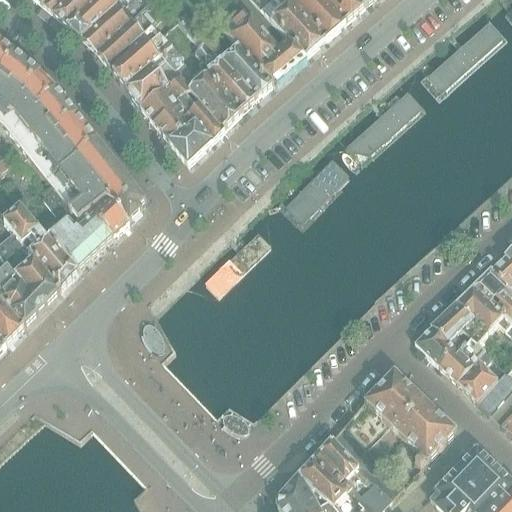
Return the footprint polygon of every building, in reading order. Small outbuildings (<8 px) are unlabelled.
[(30,0),(42,10),(50,0),(30,0)] [(50,0),(42,10),(69,31),(100,0),(50,0)] [(100,0),(69,31),(83,45),(130,0),(100,0)] [(141,0),(130,0),(83,45),(97,58),(132,25),(149,8),(141,0)] [(229,41),(238,51),(273,90),(295,70),(251,21),(243,11),(230,24),(225,20),(226,17),(210,0),(192,0),(201,11),(229,41)] [(264,17),(271,25),(304,63),(325,45),(290,6),(284,0),(268,0),(271,3),(272,2),(276,6),(264,17)] [(345,28),(320,0),(296,0),(290,6),(325,45),(345,28)] [(355,0),(320,0),(345,28),(365,10),(355,0)] [(355,0),(365,10),(377,0),(355,0)] [(132,25),(97,58),(108,71),(159,23),(168,13),(156,1),(149,8),(132,25)] [(184,15),(175,22),(202,52),(206,48),(220,64),(184,15)] [(159,23),(108,71),(112,76),(147,46),(145,44),(129,60),(126,57),(144,39),(151,31),(159,23)] [(441,94),(502,42),(487,25),(426,77),(441,94)] [(147,46),(112,76),(125,92),(159,63),(172,52),(160,41),(150,49),(147,46)] [(0,78),(16,58),(15,57),(15,58),(0,46),(0,78)] [(206,48),(202,52),(196,58),(210,74),(211,77),(206,79),(201,73),(199,75),(239,120),(242,117),(256,104),(221,65),(220,64),(206,48)] [(238,51),(221,65),(256,104),(273,90),(238,51)] [(172,52),(159,63),(175,80),(162,91),(177,108),(188,98),(224,135),(239,120),(199,75),(193,79),(184,68),(183,63),(172,52)] [(16,58),(0,78),(0,126),(5,130),(25,156),(75,116),(57,94),(56,95),(55,93),(56,93),(43,80),(42,80),(41,79),(41,78),(16,58)] [(159,63),(125,92),(141,112),(162,91),(175,80),(159,63)] [(162,91),(141,112),(154,128),(177,108),(162,91)] [(362,164),(421,111),(407,95),(348,149),(362,164)] [(188,98),(177,108),(195,128),(192,130),(210,149),(212,147),(224,135),(188,98)] [(177,108),(154,128),(168,146),(192,130),(195,128),(177,108)] [(75,116),(25,156),(43,178),(92,139),(78,120),(75,116)] [(192,130),(168,146),(188,171),(210,149),(192,130)] [(92,139),(43,178),(54,193),(53,193),(60,201),(111,161),(97,145),(92,139)] [(0,163),(11,155),(4,146),(0,148),(0,163)] [(11,155),(0,163),(0,182),(4,179),(2,176),(13,167),(11,164),(16,160),(11,155)] [(111,161),(60,201),(78,225),(86,219),(107,201),(129,228),(143,215),(140,212),(146,207),(111,161)] [(303,224),(347,180),(331,164),(287,208),(303,224)] [(63,229),(48,241),(78,276),(114,243),(94,220),(90,224),(86,219),(78,225),(60,201),(53,193),(42,203),(63,229)] [(107,201),(86,219),(90,224),(94,220),(114,243),(129,228),(107,201)] [(20,212),(3,224),(14,239),(60,296),(60,295),(78,276),(48,241),(27,217),(21,211),(20,212)] [(0,219),(0,250),(0,251),(0,250),(0,262),(7,271),(0,276),(0,300),(24,331),(26,329),(37,318),(38,318),(47,308),(58,296),(59,297),(60,296),(14,239),(3,224),(0,219)] [(224,290),(282,244),(269,228),(211,274),(224,290)] [(491,277),(511,298),(511,270),(506,264),(491,277)] [(473,292),(474,293),(503,321),(510,328),(511,325),(511,298),(491,277),(490,276),(473,292)] [(474,293),(457,309),(488,339),(503,321),(474,293)] [(0,342),(6,350),(24,331),(0,300),(0,342)] [(457,309),(432,333),(449,350),(455,343),(461,349),(465,352),(470,347),(478,353),(488,339),(457,309)] [(150,353),(151,354),(152,355),(153,355),(153,356),(154,356),(155,356),(156,357),(157,357),(158,357),(159,357),(160,357),(161,357),(162,357),(162,356),(163,356),(163,355),(164,355),(164,354),(164,353),(165,353),(165,352),(165,351),(165,350),(165,348),(164,347),(164,346),(164,344),(163,343),(163,342),(162,341),(162,339),(161,338),(160,337),(160,336),(159,335),(158,334),(157,333),(156,332),(155,331),(154,330),(153,329),(152,329),(151,328),(150,328),(149,328),(148,328),(147,328),(146,328),(145,329),(144,330),(143,331),(143,332),(143,333),(142,334),(142,335),(142,336),(142,337),(142,338),(142,339),(143,340),(143,341),(143,342),(143,343),(144,343),(144,345),(145,346),(146,347),(146,348),(147,349),(148,350),(149,352),(150,353)] [(432,333),(415,350),(438,372),(461,349),(455,343),(449,350),(432,333)] [(461,349),(438,372),(456,389),(486,360),(478,353),(470,347),(465,352),(461,349)] [(486,360),(456,389),(477,409),(497,386),(498,385),(504,378),(493,367),(486,360)] [(498,385),(497,386),(508,396),(511,391),(511,379),(507,375),(504,378),(498,385)] [(395,376),(364,407),(427,467),(457,436),(395,376)] [(497,386),(477,409),(488,418),(508,396),(497,386)] [(511,416),(500,429),(511,440),(511,416)] [(232,418),(231,418),(230,418),(229,418),(228,418),(227,418),(226,418),(226,419),(225,419),(224,420),(223,421),(223,422),(223,423),(223,424),(223,425),(223,426),(224,427),(224,428),(225,429),(225,430),(226,431),(227,432),(228,433),(228,434),(229,434),(230,435),(231,436),(232,436),(233,437),(234,437),(235,438),(236,438),(237,438),(238,438),(239,439),(241,439),(242,439),(243,439),(244,439),(245,438),(246,438),(246,437),(247,437),(247,436),(248,436),(248,435),(248,434),(248,433),(248,432),(247,431),(247,430),(246,429),(246,428),(245,427),(244,426),(244,425),(243,424),(242,423),(241,423),(240,422),(239,421),(238,421),(237,420),(236,420),(235,419),(234,419),(233,419),(232,418)] [(344,430),(333,443),(375,486),(392,504),(391,503),(401,491),(344,430)] [(333,443),(320,457),(360,500),(375,486),(333,443)] [(511,511),(511,488),(477,455),(437,497),(443,503),(435,511),(511,511)] [(320,457),(313,465),(353,507),(356,504),(360,500),(320,457)] [(313,465),(300,480),(332,511),(348,511),(353,507),(313,465)] [(332,511),(300,480),(280,502),(278,504),(278,511),(361,511),(356,504),(353,507),(348,511),(332,511)] [(360,500),(356,504),(361,511),(384,511),(392,504),(375,486),(360,500)]
